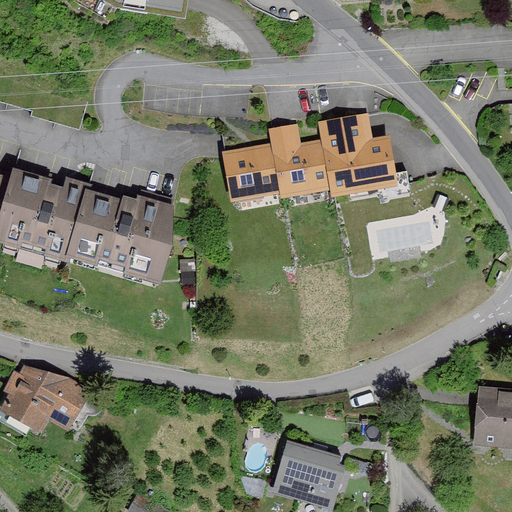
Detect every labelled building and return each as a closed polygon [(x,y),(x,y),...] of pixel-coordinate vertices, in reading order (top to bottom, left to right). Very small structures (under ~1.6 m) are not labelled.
[(76,0),(101,14),(170,24),(174,0),(76,0)] [(322,201),(386,188),(377,139),(364,141),(359,115),(307,126),(310,144),(294,147),(290,128),(259,134),(261,146),(211,156),(221,203),(270,194),(272,201),(320,191),(322,201)] [(0,173),(0,243),(145,279),(163,206),(2,167),(0,173)] [(0,399),(1,400),(0,401),(0,422),(31,437),(43,415),(67,424),(78,403),(72,400),(66,380),(16,373),(12,382),(3,378),(0,384),(0,399)] [(511,392),(470,389),(465,447),(511,450),(511,392)] [(278,444),(264,492),(323,510),(332,479),(341,481),(343,474),(358,479),(363,464),(339,457),(335,472),(327,469),(330,459),(278,444)] [(163,511),(132,495),(122,511),(163,511)]
